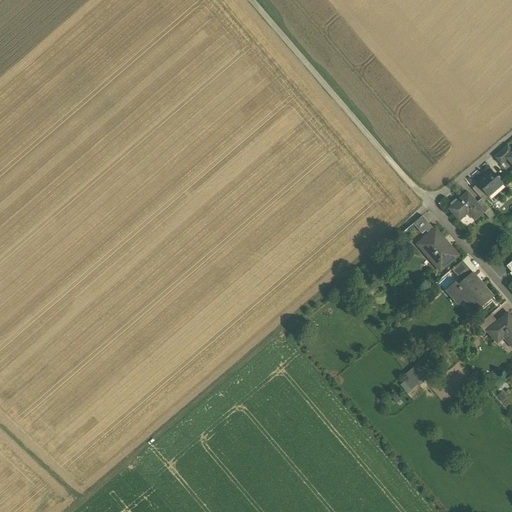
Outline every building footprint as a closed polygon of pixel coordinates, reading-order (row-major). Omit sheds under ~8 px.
[(511,152),(507,147),(495,158),(500,164),(507,159),(507,158),(511,154),(511,152)] [(503,184),(492,171),(477,185),(486,195),(488,197),(503,184)] [(486,195),(477,185),(472,189),(481,199),(486,195)] [(476,203),(467,193),(448,209),(459,221),(468,213),(474,221),(484,212),(476,203)] [(489,208),(481,199),(476,203),(484,212),(489,208)] [(431,226),(423,216),(413,224),(422,234),(431,226)] [(458,256),(435,229),(418,245),(426,254),(429,252),(437,261),(434,263),(440,270),(440,271),(458,256)] [(473,273),(462,261),(452,270),(463,283),(473,273)] [(493,296),(473,273),(463,283),(458,286),(456,283),(447,291),(458,304),(466,297),(477,310),(493,296)] [(511,318),(508,313),(498,322),(487,331),(488,332),(496,341),(502,336),(511,347),(511,318)] [(491,314),(478,326),(485,334),(488,332),(487,331),(498,322),(491,314)] [(424,381),(416,372),(423,366),(420,362),(408,372),(413,378),(418,384),(419,385),(424,381)] [(426,370),(423,366),(416,372),(424,381),(434,373),(429,367),(426,370)] [(418,384),(413,378),(409,382),(414,387),(418,384)]
